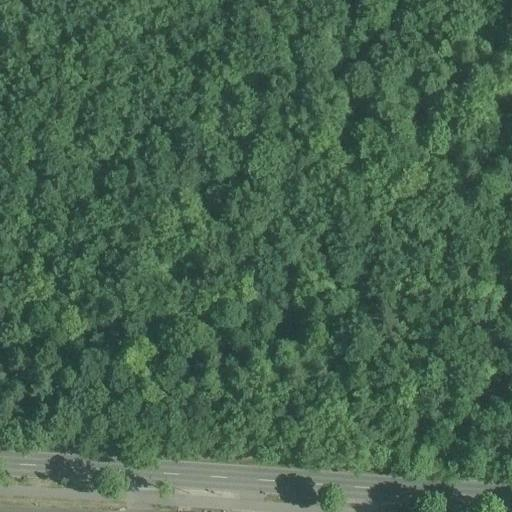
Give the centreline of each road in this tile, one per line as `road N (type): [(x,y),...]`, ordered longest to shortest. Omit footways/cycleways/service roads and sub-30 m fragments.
road 1 (track): [(0,354),(385,365),(428,369),(511,398)]
road 2 (tertiary): [(511,502),(143,475)]
road 3 (track): [(334,152),(246,133),(0,105)]
road 4 (track): [(511,220),(507,0)]
road 5 (tertiary): [(143,475),(0,467)]
